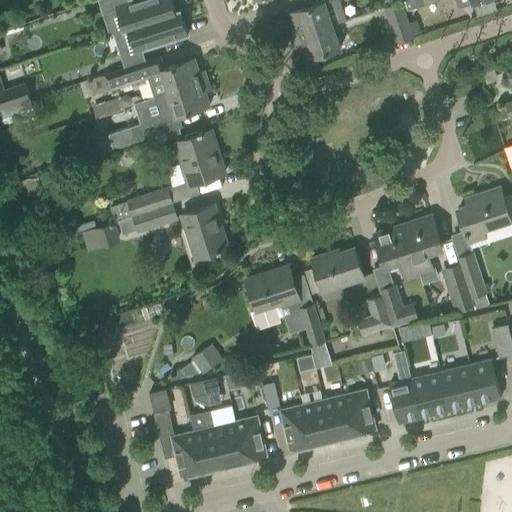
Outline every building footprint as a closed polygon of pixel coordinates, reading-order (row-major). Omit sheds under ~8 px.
[(128,28),(175,12),(171,0),(131,0),(116,5),(124,29),(128,28)] [(290,28),(293,37),(332,24),(345,21),(338,0),(305,0),(308,6),(290,12),(295,26),(290,28)] [(405,10),(401,0),(400,0),(383,7),(395,42),(412,37),(404,11),(405,10)] [(401,0),(405,10),(436,0),(435,0),(401,0)] [(187,35),(179,10),(175,12),(128,28),(135,52),(187,35)] [(332,24),(293,37),(296,47),(301,45),(305,59),(340,48),(332,24)] [(153,97),(167,93),(207,80),(204,70),(199,72),(194,58),(163,68),(160,57),(138,64),(89,79),(94,94),(146,77),(153,97)] [(207,80),(167,93),(175,116),(209,105),(205,91),(210,89),(207,80)] [(0,110),(30,101),(25,85),(4,92),(0,81),(0,110)] [(506,105),(499,107),(503,119),(511,116),(511,101),(505,104),(506,105)] [(109,133),(114,148),(160,134),(155,119),(109,133)] [(175,141),(159,146),(167,169),(182,164),(188,184),(205,179),(224,173),(224,171),(221,172),(215,153),(218,152),(210,130),(203,132),(202,131),(198,132),(198,134),(175,141)] [(128,200),(133,215),(171,203),(166,188),(128,200)] [(469,205),(457,209),(464,228),(469,242),(486,237),(483,229),(510,220),(505,207),(499,188),(465,199),(465,200),(467,199),(469,205)] [(171,203),(133,215),(138,230),(176,217),(171,203)] [(181,214),(195,256),(182,260),(188,278),(209,271),(207,267),(217,264),(221,261),(217,251),(222,250),(221,248),(227,246),(220,224),(218,225),(212,206),(214,205),(214,204),(181,214)] [(403,224),(402,224),(418,273),(419,273),(432,269),(427,252),(442,248),(437,234),(431,214),(403,224)] [(88,246),(100,242),(100,243),(118,238),(112,222),(83,231),(88,246)] [(402,224),(374,233),(380,252),(385,266),(399,262),(404,278),(418,273),(402,224)] [(311,258),(317,277),(322,292),(364,278),(354,247),(333,254),(333,251),(311,258)] [(459,264),(473,305),(474,307),(488,303),(471,253),(457,258),(459,264)] [(473,305),(459,264),(444,269),(458,310),(473,305)] [(256,309),(250,311),(254,325),(283,315),(280,306),(299,300),(288,265),(246,279),(256,309)] [(391,325),(391,326),(416,318),(411,303),(402,306),(394,286),(379,291),(381,295),(391,325)] [(391,325),(381,295),(366,299),(371,314),(357,319),(362,334),(391,325)] [(299,309),(311,345),(324,341),(312,305),(299,309)] [(398,327),(401,341),(431,334),(429,326),(428,320),(398,327)] [(430,326),(429,326),(431,334),(432,337),(445,334),(442,323),(430,326)] [(491,328),(498,357),(511,353),(511,344),(507,324),(491,328)] [(170,341),(161,342),(163,358),(172,356),(170,341)] [(192,357),(202,372),(220,359),(210,344),(192,357)] [(263,345),(261,352),(266,356),(272,355),(274,348),(269,344),(263,345)] [(420,418),(411,379),(410,379),(404,350),(392,353),(399,382),(389,384),(398,423),(420,418)] [(296,357),(299,371),(315,367),(312,353),(296,357)] [(369,359),(356,362),(359,374),(372,371),(369,359)] [(491,359),(469,364),(479,403),(500,398),(491,359)] [(469,364),(440,371),(450,410),(479,403),(469,364)] [(257,366),(243,370),(246,384),(261,380),(257,366)] [(440,371),(411,379),(420,418),(450,410),(440,371)] [(216,377),(202,380),(206,392),(219,389),(216,377)] [(206,392),(202,380),(189,383),(192,396),(206,392)] [(148,393),(153,412),(168,409),(163,389),(148,393)] [(365,389),(344,394),(353,433),(375,428),(365,389)] [(276,393),(265,395),(268,408),(278,406),(276,393)] [(344,394),(323,399),(332,438),(353,433),(344,394)] [(323,399),(302,404),(311,443),(332,438),(323,399)] [(311,443),(302,404),(280,409),(290,448),(311,443)] [(257,415),(235,420),(244,459),(266,454),(257,415)] [(235,420),(214,425),(223,464),(244,459),(235,420)] [(214,425),(193,430),(202,469),(223,464),(214,425)] [(202,469),(193,430),(171,436),(181,475),(202,469)]
